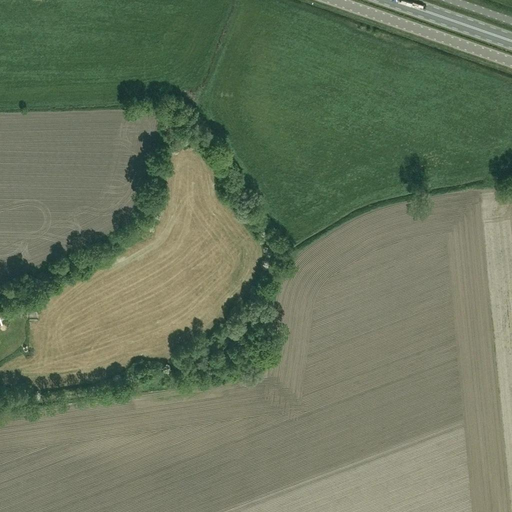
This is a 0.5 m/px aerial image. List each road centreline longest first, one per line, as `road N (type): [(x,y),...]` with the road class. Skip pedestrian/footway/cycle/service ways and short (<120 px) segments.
road 1 (unclassified): [(511,61),(335,0)]
road 2 (primary): [(392,0),(511,41)]
